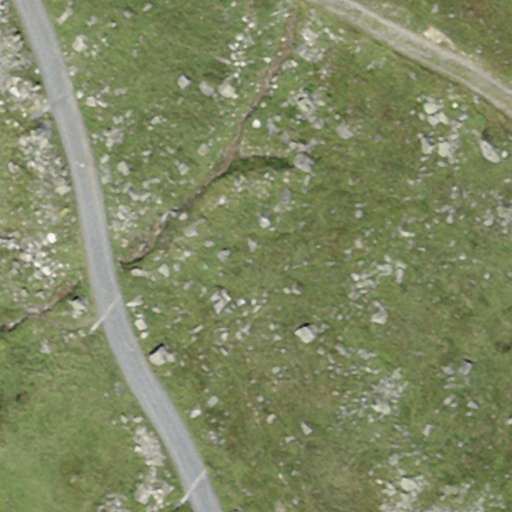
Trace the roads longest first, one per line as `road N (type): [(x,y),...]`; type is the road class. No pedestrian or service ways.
road 1 (track): [(106,295),(70,116),(24,0)]
road 2 (track): [(197,511),(106,295)]
road 3 (track): [(511,107),(315,0)]
road 4 (track): [(106,295),(72,321),(43,318),(0,277)]
